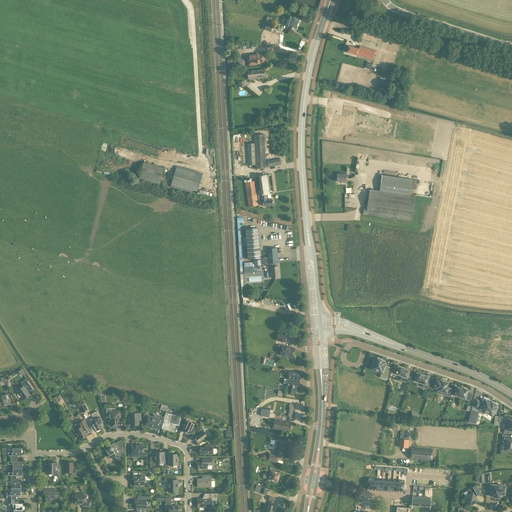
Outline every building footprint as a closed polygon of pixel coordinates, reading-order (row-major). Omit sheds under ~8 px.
[(280,23),(286,25),(295,29),(299,19),(295,18),(295,17),(294,17),(289,16),(288,19),(282,18),(280,23)] [(357,55),(374,60),(377,51),(360,46),(359,48),(348,45),(346,52),(357,55)] [(248,55),(249,65),(264,63),(263,53),(248,55)] [(244,58),(235,59),(235,67),(244,67),(244,58)] [(256,79),(256,77),(265,77),(264,69),(255,70),(255,69),(247,70),(247,69),(245,69),(245,70),(244,70),(243,71),(243,72),(243,73),(243,74),(243,75),(244,76),(245,76),(246,76),(247,76),(248,79),(253,79),(253,80),(256,79)] [(405,77),(393,73),(392,78),(403,82),(405,77)] [(352,111),(345,109),(343,117),(336,115),(331,133),(339,136),(342,123),(344,123),(344,124),(349,126),(352,111)] [(386,120),(367,115),(365,122),(384,127),(386,120)] [(264,135),(254,135),(255,143),(247,144),(248,165),(255,164),(256,168),(265,168),(264,135)] [(280,159),(267,161),(268,167),(281,165),(280,159)] [(164,168),(144,162),(139,180),(158,186),(164,168)] [(196,194),(202,174),(176,166),(170,186),(196,194)] [(257,195),(261,195),(263,206),(273,205),(272,199),(268,200),(267,194),(269,194),(267,175),(255,176),(257,195)] [(381,176),(379,191),(379,192),(369,190),(367,209),(364,209),(363,215),(410,222),(414,197),(409,196),(411,180),(381,176)] [(254,181),(245,182),(249,207),(258,206),(254,181)] [(346,193),(345,208),(357,208),(357,193),(346,193)] [(277,262),(276,248),(267,249),(267,257),(260,258),(258,228),(246,228),(248,259),(254,258),(255,265),(261,265),(261,264),(267,263),(268,278),(279,277),(278,266),(277,267),(276,262),(277,262)] [(284,343),(286,336),(277,334),(275,341),(284,343)] [(281,349),(280,355),(292,358),(294,348),(278,345),(278,348),(281,349)] [(275,360),(263,358),(261,364),(273,367),(275,360)] [(382,360),(378,359),(377,359),(375,358),(371,368),(382,372),(380,378),(386,380),(390,367),(384,365),(385,362),(381,360),(382,360)] [(405,381),(409,383),(411,376),(407,375),(409,371),(403,369),(404,368),(399,366),(399,367),(398,367),(397,371),(396,370),(396,372),(396,374),(402,376),(401,377),(406,379),(405,381)] [(288,375),(288,378),(299,380),(300,374),(289,372),(286,371),(285,374),(288,375)] [(422,387),(428,389),(430,382),(427,381),(428,377),(423,375),(421,374),(416,372),(414,377),(415,378),(414,380),(423,383),(422,387)] [(23,386),(17,391),(23,400),(30,395),(28,392),(33,389),(26,379),(21,382),(23,386)] [(297,388),(298,389),(299,381),(284,379),(284,384),(287,384),(286,387),(290,387),(289,393),(296,394),(297,388)] [(440,382),(436,380),(435,384),(434,385),(435,385),(434,387),(438,389),(438,390),(441,391),(440,394),(449,397),(452,389),(446,387),(447,384),(446,384),(447,382),(441,380),(440,382)] [(469,393),(467,392),(468,390),(464,388),(463,389),(457,387),(455,392),(454,393),(455,393),(454,395),(461,397),(460,397),(465,399),(465,398),(470,400),(473,393),(469,392),(469,393)] [(0,407),(9,404),(9,403),(11,402),(8,393),(1,396),(2,398),(0,398),(0,407)] [(57,404),(60,402),(56,396),(52,399),(57,406),(58,405),(57,404)] [(472,406),(468,422),(476,424),(479,412),(483,414),(485,411),(492,416),(497,408),(496,407),(497,405),(493,403),(490,402),(490,403),(485,400),(482,405),(481,404),(482,403),(476,399),(472,406)] [(84,403),(79,406),(82,413),(88,410),(84,403)] [(120,411),(110,411),(110,410),(107,410),(107,409),(106,409),(107,418),(108,418),(108,421),(110,421),(110,426),(113,426),(113,427),(116,427),(117,425),(117,421),(120,421),(120,411)] [(130,422),(130,425),(138,425),(138,420),(141,420),(141,413),(133,413),(133,417),(129,417),(129,422),(130,422)] [(165,417),(163,423),(169,425),(167,430),(174,432),(176,425),(179,426),(181,417),(166,413),(165,417)] [(148,416),(146,424),(154,427),(153,428),(157,429),(159,423),(163,424),(163,423),(165,417),(154,414),(153,417),(148,416)] [(96,422),(92,424),(95,431),(103,427),(100,423),(103,422),(100,417),(94,420),(96,422)] [(186,425),(184,431),(190,434),(194,424),(188,421),(189,420),(186,419),(184,424),(186,425)] [(282,431),(282,430),(290,431),(291,423),(284,422),(284,421),(274,419),(272,429),(282,431)] [(73,426),(75,430),(80,439),(91,433),(84,420),(73,426)] [(511,423),(507,423),(506,430),(504,429),(503,432),(509,433),(510,430),(511,430),(511,423)] [(198,434),(194,437),(198,443),(207,437),(203,431),(204,430),(203,428),(197,432),(198,434)] [(511,444),(511,438),(509,438),(509,435),(503,434),(503,437),(505,438),(504,443),(511,444)] [(408,448),(409,439),(400,439),(399,447),(408,448)] [(119,449),(115,442),(107,446),(108,447),(102,450),(106,456),(104,458),(107,464),(113,460),(112,458),(118,455),(119,457),(126,453),(122,447),(119,449)] [(278,449),(278,452),(285,453),(287,443),(280,442),(279,445),(277,445),(276,449),(278,449)] [(511,444),(504,443),(503,450),(501,449),(501,454),(507,454),(507,450),(511,450),(511,444)] [(200,447),(200,455),(211,454),(211,447),(213,447),(213,444),(205,444),(205,447),(200,447)] [(128,453),(128,457),(136,457),(136,455),(144,455),(144,446),(136,446),(136,445),(131,445),(131,450),(131,453),(128,453)] [(11,458),(18,458),(18,456),(23,456),(23,448),(13,448),(13,453),(8,453),(8,458),(11,458)] [(410,459),(432,460),(433,450),(411,448),(410,459)] [(155,463),(164,463),(164,461),(164,458),(164,452),(155,452),(155,457),(151,457),(151,466),(155,466),(155,463)] [(164,463),(164,469),(169,469),(169,465),(178,465),(177,454),(168,454),(168,461),(164,461),(164,463)] [(269,454),(267,460),(276,462),(277,456),(269,454)] [(18,458),(11,458),(11,462),(8,462),(8,465),(13,464),(13,468),(23,468),(23,461),(18,462),(18,458)] [(207,469),(207,465),(212,465),(212,458),(204,458),(204,462),(198,462),(198,470),(207,469)] [(61,470),(58,470),(58,462),(49,463),(49,468),(46,468),(46,473),(58,473),(58,478),(61,478),(61,470)] [(76,475),(76,469),(73,469),(73,462),(66,462),(66,472),(72,472),(72,475),(76,475)] [(23,468),(13,468),(13,473),(8,473),(8,476),(11,475),(11,478),(18,478),(18,475),(23,475),(23,468)] [(262,477),(268,479),(277,482),(279,473),(271,471),(270,475),(264,473),(262,477)] [(134,479),(134,482),(134,485),(144,485),(144,482),(145,482),(146,481),(146,480),(146,479),(145,479),(144,478),(144,476),(148,476),(148,475),(150,475),(150,472),(144,472),(136,472),(136,475),(133,475),(133,479),(134,479)] [(197,479),(197,487),(211,487),(211,476),(206,476),(206,479),(197,479)] [(169,480),(169,477),(165,477),(165,482),(168,482),(168,492),(177,492),(177,484),(178,484),(178,480),(169,480)] [(18,478),(11,478),(6,478),(6,484),(11,484),(11,488),(21,488),(21,481),(18,481),(18,478)] [(368,478),(367,489),(376,490),(377,480),(374,480),(374,478),(368,478)] [(488,484),(488,488),(491,488),(490,496),(494,496),(494,497),(499,498),(499,495),(503,496),(503,494),(504,494),(505,486),(500,485),(500,486),(496,486),(496,485),(490,484),(488,484)] [(466,492),(468,495),(465,497),(469,505),(470,505),(473,504),(473,503),(477,500),(474,496),(477,495),(481,493),(476,485),(472,487),(473,488),(466,492)] [(21,488),(11,488),(9,488),(9,492),(7,492),(7,499),(18,498),(18,496),(21,495),(21,488)] [(56,488),(44,489),(44,494),(45,494),(46,502),(52,502),(52,499),(58,499),(58,496),(59,496),(59,495),(60,495),(60,494),(60,493),(59,493),(58,493),(56,493),(56,488)] [(202,498),(197,498),(197,508),(212,508),(212,501),(217,501),(217,493),(206,493),(206,498),(202,498)] [(84,503),(84,506),(91,506),(91,500),(86,500),(86,495),(75,495),(75,503),(84,503)] [(141,499),(135,499),(135,503),(136,503),(136,509),(146,509),(146,506),(147,506),(148,505),(148,504),(148,503),(147,503),(146,503),(146,499),(145,499),(145,496),(141,496),(141,499)] [(272,511),(274,506),(272,505),(273,502),(274,502),(275,498),(270,496),(268,500),(270,501),(268,505),(265,511),(272,511)] [(168,507),(167,511),(178,511),(178,506),(171,506),(171,498),(166,498),(166,507),(168,507)] [(13,506),(14,511),(24,510),(23,503),(18,503),(18,500),(9,501),(9,506),(13,506)]
